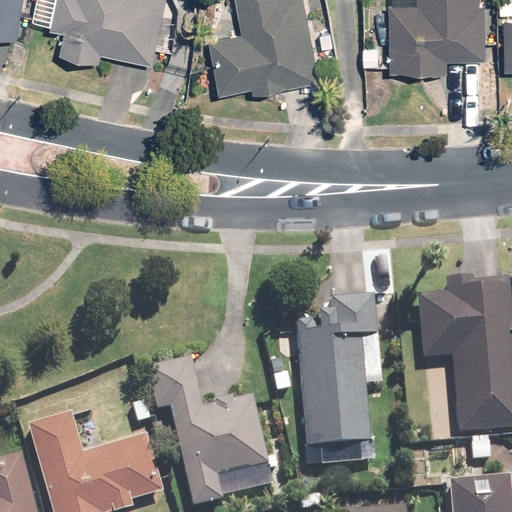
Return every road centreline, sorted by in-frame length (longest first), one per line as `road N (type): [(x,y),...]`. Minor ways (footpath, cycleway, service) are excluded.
road 1 (residential): [(0,113),(127,141),(264,189)]
road 2 (residential): [(264,189),(104,208),(0,185)]
road 3 (residential): [(264,189),(511,176)]
